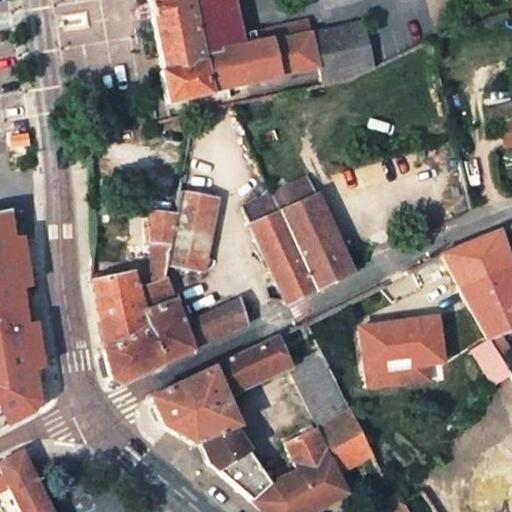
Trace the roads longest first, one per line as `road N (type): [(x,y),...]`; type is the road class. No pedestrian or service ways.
road 1 (residential): [(88,414),(372,274),(511,215)]
road 2 (tertiary): [(88,414),(59,296),(53,180)]
road 3 (tertiary): [(53,180),(33,0)]
road 4 (tertiary): [(192,511),(88,414)]
